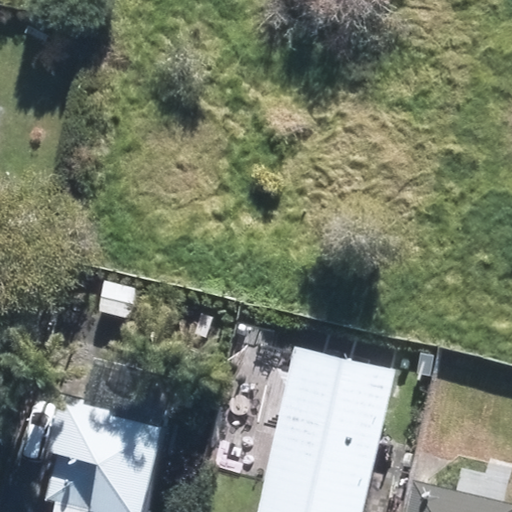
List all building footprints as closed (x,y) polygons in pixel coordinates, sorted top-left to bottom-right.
[(511,7),(488,3),(458,171),(511,180),(511,7)] [(395,19),(339,14),(334,82),(389,87),(395,19)] [(360,511),(391,380),(295,358),(258,511),(360,511)] [(59,463),(48,502),(84,511),(142,511),(165,432),(60,403),(44,459),(59,463)] [(511,511),(511,510),(411,487),(405,511),(511,511)]
